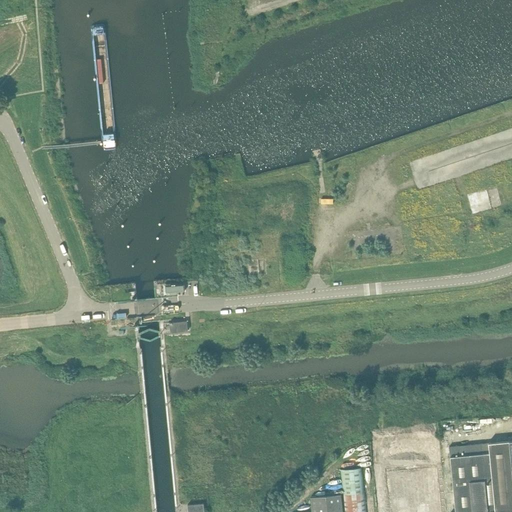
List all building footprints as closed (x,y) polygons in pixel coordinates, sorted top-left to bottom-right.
[(183,283),(164,285),(165,291),(184,290),(183,283)] [(171,330),(170,330),(170,332),(187,331),(187,321),(170,322),(171,330)] [(454,511),(495,511),(494,503),(511,501),(511,450),(450,457),(454,511)] [(444,511),(441,466),(386,471),(389,511),(444,511)] [(364,511),(360,469),(340,471),(344,511),(364,511)] [(310,498),(311,511),(341,511),(340,495),(310,498)] [(204,511),(203,503),(187,505),(188,511),(204,511)]
